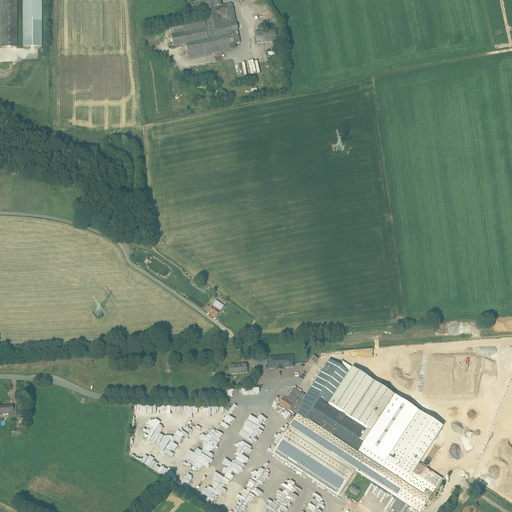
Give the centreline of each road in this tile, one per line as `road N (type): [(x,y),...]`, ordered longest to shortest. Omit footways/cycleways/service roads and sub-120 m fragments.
road 1 (unclassified): [(232,336),(138,268),(123,245),(61,222),(0,215)]
road 2 (unclassified): [(217,400),(99,397),(0,378)]
